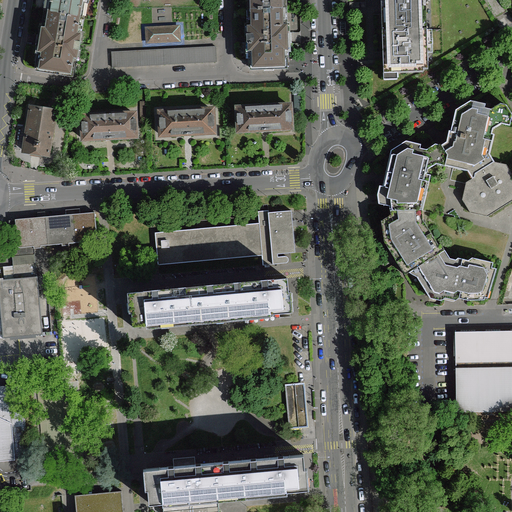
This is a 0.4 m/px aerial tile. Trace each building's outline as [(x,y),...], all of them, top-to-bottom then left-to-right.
[(49,0),(48,13),(81,18),(84,2),(87,2),(87,0),(49,0)] [(250,0),(251,11),(285,9),(284,0),(250,0)] [(387,15),(388,32),(427,31),(426,0),(381,0),(382,15),(387,15)] [(489,8),(495,19),(501,15),(507,12),(501,1),(489,8)] [(248,53),(252,53),(252,59),(253,69),(286,68),(286,58),(286,51),(289,51),(289,44),(289,33),(289,25),(285,25),(285,9),(251,11),(251,27),(247,27),(248,37),(248,43),(248,53)] [(37,54),(41,54),(40,61),(39,71),(72,76),(73,66),(74,59),(78,60),(79,53),(81,42),(82,34),(79,34),(81,18),(48,13),(45,28),(41,28),(40,38),(39,44),(37,54)] [(155,29),(147,29),(148,42),(180,40),(179,27),(171,28),(171,31),(155,31),(155,29)] [(388,43),(383,43),(384,62),(384,74),(424,73),(424,70),(429,70),(427,31),(388,32),(388,43)] [(216,47),(112,52),(113,67),(217,62),(216,47)] [(442,146),(448,155),(445,166),(449,167),(468,172),(471,173),(481,179),(483,180),(485,179),(485,175),(505,164),(501,156),(490,155),(494,135),(492,134),(493,129),(502,124),(510,126),(511,119),(511,114),(507,106),(501,104),(492,110),(485,109),(486,105),(472,102),(456,111),(452,132),(450,132),(447,143),(442,146)] [(290,106),(238,109),(239,132),(292,128),(290,106)] [(56,113),(31,109),(24,151),(49,155),(56,113)] [(213,110),(160,113),(162,135),(214,133),(213,110)] [(135,114),(83,117),(84,140),(136,137),(135,114)] [(436,164),(445,166),(448,155),(442,146),(436,145),(427,150),(421,149),(422,145),(406,142),(392,151),(386,175),(383,187),(380,186),(378,196),(379,204),(390,207),(391,211),(423,210),(431,175),(427,175),(428,169),(436,164)] [(511,167),(509,162),(505,164),(485,175),(485,179),(483,180),(481,179),(471,184),(468,201),(475,214),(492,218),(511,205),(511,167)] [(424,221),(423,210),(391,211),(392,216),(382,221),(385,242),(390,251),(406,275),(410,273),(445,250),(442,245),(439,245),(424,221)] [(241,226),(156,233),(159,265),(262,255),(263,265),(287,264),(289,262),(289,260),(288,258),(286,257),(279,257),(279,254),(296,253),(292,211),(270,213),(270,211),(259,212),(260,224),(241,226)] [(96,213),(73,214),(76,243),(98,241),(96,213)] [(46,217),(48,246),(76,243),(73,214),(46,217)] [(20,256),(35,255),(34,247),(48,246),(46,217),(15,220),(17,247),(19,249),(20,256)] [(17,247),(15,220),(10,220),(13,261),(14,266),(4,267),(5,280),(22,278),(20,265),(36,263),(35,258),(35,255),(20,256),(19,249),(17,247)] [(450,258),(445,250),(410,273),(418,277),(431,298),(442,301),(446,298),(454,300),(457,300),(460,298),(468,300),(485,300),(487,290),(491,291),(495,276),(491,275),(493,263),(473,258),(469,261),(459,258),(456,260),(450,258)] [(22,278),(38,277),(36,263),(20,265),(22,278)] [(44,333),(38,277),(22,278),(5,280),(0,280),(0,293),(4,337),(44,333)] [(288,278),(254,281),(257,315),(289,312),(288,303),(290,303),(288,278)] [(254,281),(227,284),(230,318),(257,315),(254,281)] [(227,284),(199,287),(203,321),(230,318),(227,284)] [(199,287),(172,289),(175,323),(203,321),(199,287)] [(172,289),(132,293),(133,303),(131,304),(134,327),(175,323),(172,289)] [(511,411),(511,330),(455,332),(457,412),(511,411)] [(287,385),(288,396),(297,394),(298,400),(296,401),(298,422),(291,423),(291,429),(309,427),(305,384),(287,385)] [(17,386),(10,386),(11,402),(18,402),(24,401),(23,385),(17,386)] [(18,402),(11,402),(10,386),(0,387),(0,421),(13,428),(15,458),(23,458),(29,457),(24,401),(18,402)] [(297,394),(288,396),(291,423),(298,422),(296,401),(298,400),(297,394)] [(0,462),(16,461),(15,458),(13,428),(0,421),(0,462)] [(304,455),(270,457),(273,491),(307,489),(304,455)] [(188,465),(196,464),(196,457),(174,459),(175,466),(188,465)] [(270,457),(243,460),(246,494),(273,491),(270,457)] [(243,460),(215,462),(219,497),(246,494),(243,460)] [(196,464),(188,465),(191,499),(219,497),(215,462),(196,464)] [(175,466),(148,469),(152,503),(163,502),(191,499),(188,465),(175,466)] [(123,511),(122,492),(77,496),(78,511),(123,511)] [(217,511),(220,511),(219,497),(191,499),(163,502),(163,511),(217,511)]
